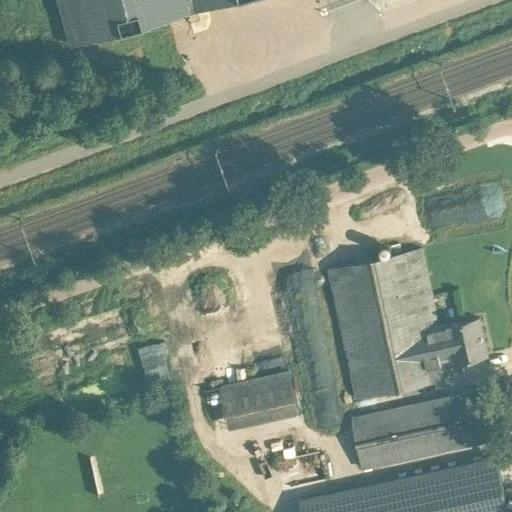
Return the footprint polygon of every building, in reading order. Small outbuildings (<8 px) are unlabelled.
[(57,0),(70,44),(232,0),(57,0)] [(329,268),(334,287),(357,397),(442,378),(437,353),(451,350),(453,361),(488,354),(479,317),(447,324),(447,327),(434,330),(433,325),(439,323),(422,248),(329,268)] [(296,370),(209,384),(216,427),(303,413),(296,370)] [(482,389),(462,393),(347,419),(358,467),(492,437),(482,389)] [(306,476),(322,476),(321,437),(273,438),(274,458),(306,457),(306,476)] [(300,499),(303,511),(509,511),(497,455),(300,499)]
